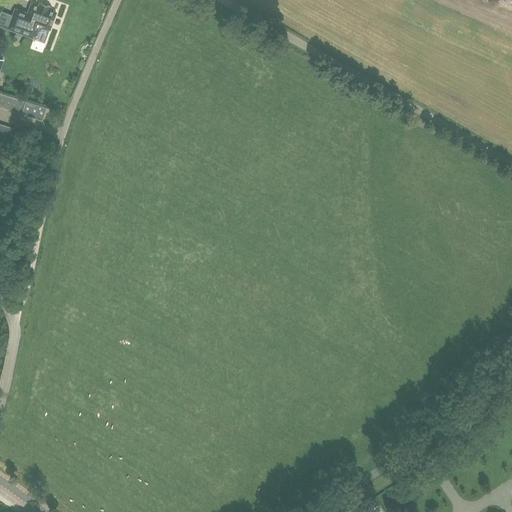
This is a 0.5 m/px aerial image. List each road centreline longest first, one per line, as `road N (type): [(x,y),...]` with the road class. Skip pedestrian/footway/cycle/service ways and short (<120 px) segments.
road 1 (residential): [(511,164),(222,0)]
road 2 (residential): [(316,511),(467,409),(511,349)]
road 3 (track): [(13,314),(62,134)]
road 4 (unclassified): [(62,134),(119,0)]
